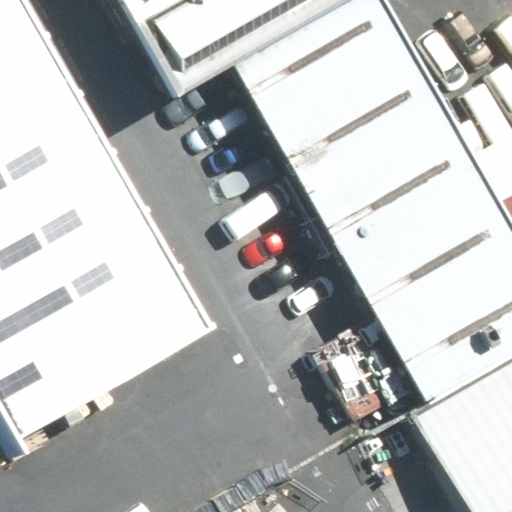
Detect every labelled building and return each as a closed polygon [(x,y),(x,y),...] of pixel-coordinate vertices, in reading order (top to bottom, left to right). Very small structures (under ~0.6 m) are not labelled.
[(64,0),(122,101),(303,0),(64,0)] [(0,9),(0,408),(21,446),(190,353),(0,9)] [(511,359),(511,305),(347,12),(202,92),(391,428),(511,359)] [(511,179),(458,209),(511,305),(511,179)] [(511,511),(511,361),(391,428),(437,511),(511,511)]
